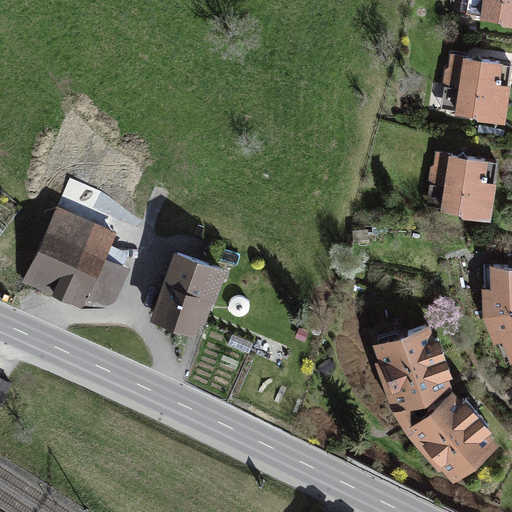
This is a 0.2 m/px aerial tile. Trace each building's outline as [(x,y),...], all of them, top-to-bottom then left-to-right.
[(511,0),(486,0),(483,21),(511,25),(511,0)] [(507,66),(454,57),(449,85),(464,87),(459,115),(506,123),(511,88),(511,85),(504,84),(507,66)] [(486,164),(435,156),(431,185),(445,187),(441,212),(493,221),(498,188),(483,185),(486,164)] [(118,236),(59,208),(23,283),(83,310),(118,236)] [(228,271),(177,252),(152,321),(203,339),(228,271)] [(495,294),(484,291),(486,321),(496,349),(505,346),(511,366),(511,364),(511,271),(496,269),(495,294)] [(436,329),(376,349),(396,415),(458,487),(503,448),(457,395),(436,329)] [(0,408),(9,390),(0,385),(0,408)]
